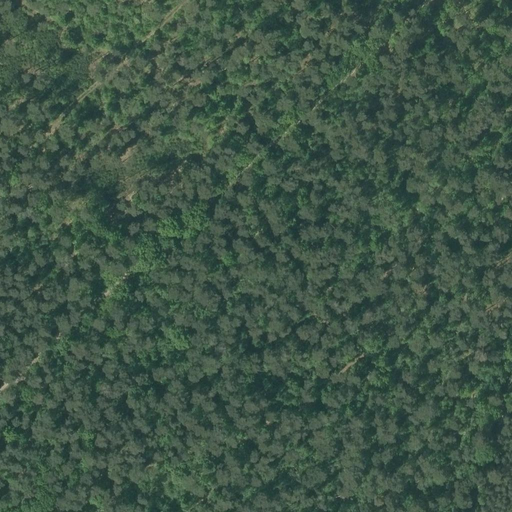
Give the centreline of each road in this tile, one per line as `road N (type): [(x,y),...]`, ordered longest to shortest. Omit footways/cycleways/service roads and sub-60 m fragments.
road 1 (track): [(0,388),(433,0)]
road 2 (track): [(239,132),(9,0)]
road 3 (track): [(0,167),(156,248)]
